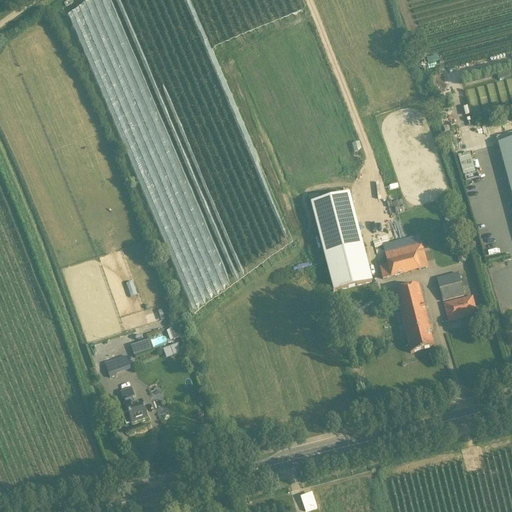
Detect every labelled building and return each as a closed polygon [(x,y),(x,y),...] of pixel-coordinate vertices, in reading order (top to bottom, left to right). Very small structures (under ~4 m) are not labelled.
[(468,107),(463,108),(467,125),(472,124),(468,107)] [(511,200),(511,140),(497,145),(511,200)] [(471,152),(459,154),(462,174),(474,172),(471,152)] [(311,207),(333,294),(372,284),(349,196),(311,207)] [(459,222),(443,226),(444,231),(460,228),(459,222)] [(421,244),(419,235),(382,245),(386,262),(385,262),(387,266),(379,268),(382,280),(390,278),(390,279),(420,271),(428,268),(422,244),(421,244)] [(466,262),(462,249),(454,251),(458,265),(466,262)] [(464,297),(458,273),(436,279),(442,303),(464,297)] [(429,326),(418,285),(394,291),(410,354),(434,348),(430,331),(433,330),(432,325),(429,326)] [(477,315),(472,297),(443,304),(448,323),(477,315)] [(172,341),(180,338),(171,306),(162,308),(172,341)] [(131,345),(134,356),(152,350),(148,340),(131,345)] [(131,370),(127,356),(111,363),(107,364),(112,379),(118,377),(118,374),(131,370)] [(135,398),(131,389),(119,393),(132,427),(148,421),(141,402),(135,404),(132,398),(135,398)]
